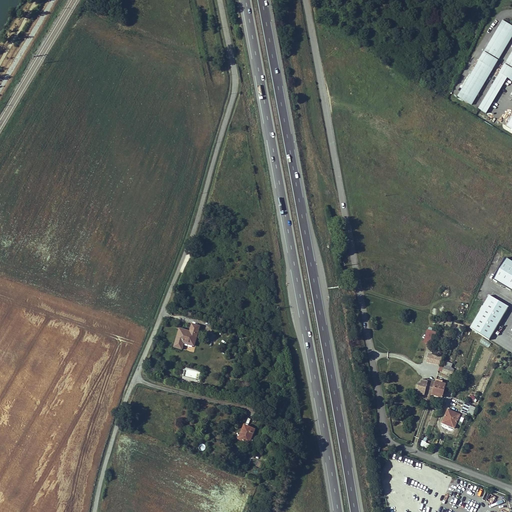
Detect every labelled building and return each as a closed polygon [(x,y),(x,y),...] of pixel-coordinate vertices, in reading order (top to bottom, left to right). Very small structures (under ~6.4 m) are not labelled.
[(511,41),(511,22),(506,18),(487,51),(501,60),(511,41)] [(497,67),(483,59),(462,95),(476,103),(497,67)] [(511,76),(504,71),(482,107),(490,112),(511,76)] [(511,262),(503,257),(490,279),(511,291),(511,262)] [(490,297),(470,328),(489,341),(509,309),(490,297)] [(183,343),(193,346),(199,327),(192,325),(189,332),(179,329),(174,347),(181,349),(183,343)] [(426,329),(423,342),(432,344),(435,332),(426,329)] [(489,347),(491,343),(483,338),(481,341),(489,347)] [(427,354),(426,363),(440,365),(441,356),(427,354)] [(450,368),(445,366),(442,372),(451,376),(451,378),(454,380),(458,371),(450,368)] [(428,401),(430,402),(432,396),(435,383),(430,381),(429,383),(427,383),(420,381),(419,385),(417,384),(415,389),(417,389),(416,393),(417,394),(424,395),(424,393),(430,395),(428,401)] [(445,385),(442,384),(438,383),(435,383),(432,396),(442,398),(443,394),(444,389),(445,385)] [(471,406),(465,403),(463,406),(460,412),(467,415),(467,413),(471,406)] [(471,406),(467,413),(472,416),(476,408),(471,406)] [(443,420),(449,423),(448,426),(453,428),(459,415),(450,411),(450,410),(448,409),(443,420)] [(254,430),(244,426),(238,440),(248,444),(254,430)] [(421,440),(419,446),(426,448),(428,443),(421,440)] [(228,453),(236,456),(237,454),(239,450),(240,447),(233,444),(228,453)]
